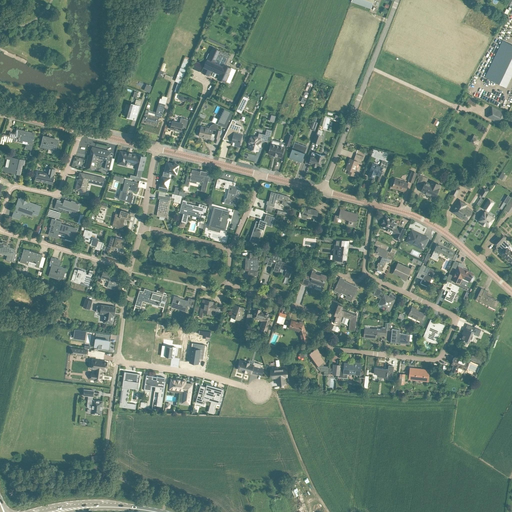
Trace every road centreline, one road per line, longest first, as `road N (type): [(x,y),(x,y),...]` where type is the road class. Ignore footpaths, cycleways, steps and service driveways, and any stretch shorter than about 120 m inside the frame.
road 1 (residential): [(372,203),(364,271),(453,315),(438,358),(334,349),(317,313),(229,279)]
road 2 (unclassified): [(322,190),(397,0)]
road 3 (unclassified): [(511,291),(436,227),(372,203)]
road 4 (residential): [(0,220),(14,186),(60,190),(80,130)]
road 5 (residential): [(130,268),(0,229)]
road 6 (residential): [(117,361),(249,388)]
